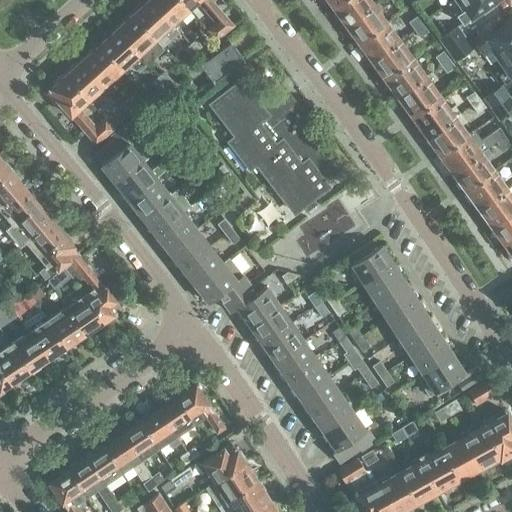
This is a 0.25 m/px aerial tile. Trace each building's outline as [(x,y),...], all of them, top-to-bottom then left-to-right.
[(129,13),(155,42),(159,47),(177,31),(149,0),(147,0),(142,5),(140,3),(129,13)] [(179,20),(188,11),(178,0),(149,0),(177,31),(184,25),(179,20)] [(178,0),(188,11),(197,3),(212,19),(221,11),(211,0),(178,0)] [(324,0),(329,5),(331,6),(333,8),(344,0),(324,0)] [(370,0),(344,0),(333,8),(333,9),(333,12),(337,17),(340,18),(346,26),(374,6),(370,0)] [(495,0),(454,0),(448,4),(455,15),(462,24),(481,11),(481,12),(490,6),(489,5),(495,0)] [(374,6),(346,26),(351,33),(350,36),(354,41),(357,41),(358,43),(387,23),(374,6)] [(146,49),(155,42),(129,13),(121,21),(122,23),(115,30),(140,58),(148,51),(146,49)] [(225,15),(207,31),(216,41),(233,25),(225,15)] [(409,22),(414,30),(423,25),(417,16),(409,22)] [(491,64),(496,60),(511,49),(511,19),(504,25),(503,23),(495,29),(496,31),(477,44),(491,64)] [(387,23),(358,43),(360,45),(359,48),(363,53),(366,53),(372,61),(400,41),(387,23)] [(428,33),(423,25),(414,30),(420,38),(428,33)] [(440,39),(448,50),(466,37),(458,26),(440,39)] [(106,34),(96,44),(122,72),(132,62),(134,64),(140,58),(115,30),(108,36),(106,34)] [(474,48),(466,37),(448,50),(456,62),(474,48)] [(190,45),(198,53),(203,49),(196,40),(190,45)] [(382,76),(384,79),(413,59),(400,41),(372,61),(377,69),(375,70),(381,77),(382,76)] [(213,80),(228,70),(242,59),(230,43),(202,64),(213,80)] [(113,79),(122,72),(96,44),(87,51),(89,53),(81,61),(106,90),(115,82),(113,79)] [(198,53),(190,45),(185,50),(193,58),(198,53)] [(511,49),(496,60),(503,70),(498,75),(504,84),(511,78),(511,49)] [(436,57),(441,65),(450,60),(444,52),(436,57)] [(391,89),(397,97),(426,77),(413,59),(384,79),(385,81),(384,82),(390,90),(391,89)] [(455,68),(450,60),(441,65),(447,73),(455,68)] [(72,64),(62,74),(89,101),(98,93),(100,95),(106,90),(81,61),(74,66),(72,64)] [(157,77),(166,86),(172,81),(166,74),(164,71),(157,77)] [(409,113),(412,117),(440,97),(431,85),(436,81),(431,73),(426,77),(397,97),(403,105),(401,106),(407,114),(409,113)] [(62,74),(61,75),(54,81),(56,83),(46,92),(55,102),(57,100),(70,115),(71,115),(96,144),(114,128),(104,117),(95,125),(81,109),(89,101),(62,74)] [(161,91),(166,86),(157,77),(153,81),(161,91)] [(250,167),(257,161),(302,126),(308,122),(288,96),(279,104),(270,93),(272,92),(271,91),(258,103),(241,81),(212,104),(212,105),(213,104),(237,136),(230,141),(231,142),(250,165),(249,166),(250,167)] [(485,97),(493,109),(511,96),(503,85),(485,97)] [(473,105),(480,100),(475,92),(467,97),(473,105)] [(511,112),(511,97),(511,96),(493,109),(501,120),(511,112)] [(427,138),(460,115),(452,104),(448,107),(440,97),(412,117),(415,122),(413,123),(420,132),(422,130),(427,138)] [(120,105),(129,115),(136,108),(127,99),(120,105)] [(486,107),(480,100),(473,105),(478,112),(486,107)] [(116,108),(119,112),(125,118),(129,115),(120,105),(116,108)] [(435,154),(438,154),(440,156),(468,135),(461,126),(465,122),(460,115),(427,138),(432,145),(431,149),(435,154)] [(323,181),(336,170),(302,126),(257,161),(275,185),(294,211),(327,186),(323,181)] [(112,136),(114,139),(94,155),(101,164),(100,165),(114,182),(143,160),(153,153),(144,140),(140,137),(134,137),(132,139),(123,127),(112,136)] [(486,150),(496,142),(506,135),(500,127),(479,142),(472,132),(468,135),(440,156),(441,158),(440,161),(444,166),(447,166),(453,174),(486,150)] [(193,147),(203,140),(196,130),(186,138),(193,147)] [(506,135),(496,142),(501,149),(510,142),(506,135)] [(212,150),(203,140),(193,147),(202,158),(212,150)] [(464,190),(465,191),(493,170),(486,160),(491,157),(486,150),(453,174),(458,181),(457,184),(461,189),(464,190)] [(0,179),(12,169),(5,161),(3,163),(0,158),(0,179)] [(114,182),(128,199),(156,177),(166,170),(160,163),(151,170),(143,160),(114,182)] [(220,182),(229,175),(222,165),(213,173),(220,182)] [(0,179),(0,206),(6,201),(5,199),(14,192),(16,195),(24,188),(17,179),(18,178),(12,169),(0,179)] [(507,189),(493,170),(465,191),(467,193),(465,194),(472,203),(474,202),(479,210),(507,189)] [(237,185),(229,175),(220,182),(228,192),(237,185)] [(156,177),(128,199),(141,216),(169,194),(156,177)] [(0,230),(1,233),(6,229),(38,202),(32,194),(30,195),(24,188),(16,195),(14,192),(5,199),(6,201),(0,206),(0,230)] [(177,188),(169,194),(141,216),(154,233),(183,211),(190,206),(177,188)] [(491,225),(492,227),(511,212),(511,196),(507,189),(479,210),(484,216),(482,218),(488,227),(491,225)] [(41,227),(50,219),(44,211),(45,210),(38,202),(6,229),(18,245),(23,240),(32,233),(30,231),(39,224),(41,227)] [(154,233),(167,250),(196,228),(183,211),(154,233)] [(499,238),(504,245),(511,239),(511,212),(492,227),(493,229),(492,231),(496,237),(499,238)] [(217,224),(225,234),(232,228),(224,218),(217,224)] [(32,233),(23,240),(37,257),(65,234),(58,226),(57,227),(50,219),(41,227),(39,224),(30,231),(32,233)] [(167,250),(181,267),(209,245),(196,228),(167,250)] [(232,228),(225,234),(232,244),(239,238),(232,228)] [(45,279),(69,259),(77,252),(70,244),(72,242),(65,234),(37,257),(44,266),(39,270),(45,279)] [(363,283),(394,264),(381,244),(377,247),(373,240),(347,257),(363,283)] [(222,262),(209,245),(181,267),(194,284),(222,262)] [(86,294),(105,322),(113,316),(112,315),(120,309),(84,256),(82,258),(77,252),(69,259),(74,265),(66,271),(76,283),(85,278),(92,289),(86,294)] [(250,285),(249,285),(248,283),(242,275),(229,257),(222,262),(194,284),(208,302),(219,294),(222,299),(231,292),(238,294),(250,285)] [(375,301),(405,282),(394,264),(363,283),(375,301)] [(287,271),(282,275),(288,283),(299,274),(287,271)] [(64,286),(56,276),(48,281),(57,292),(64,286)] [(375,301),(387,319),(417,300),(405,282),(375,301)] [(28,293),(36,302),(45,295),(38,285),(28,293)] [(249,324),(279,304),(266,286),(255,293),(252,287),(250,285),(238,294),(231,292),(222,299),(230,311),(237,307),(249,324)] [(67,306),(85,333),(93,328),(94,329),(105,322),(86,294),(84,295),(79,287),(62,299),(67,306)] [(16,303),(24,296),(19,288),(10,295),(16,303)] [(323,295),(330,305),(337,300),(330,290),(323,295)] [(314,306),(321,301),(315,291),(307,296),(314,306)] [(28,293),(24,296),(16,303),(13,305),(19,315),(36,302),(28,293)] [(6,297),(0,300),(0,304),(5,312),(13,307),(6,297)] [(337,300),(330,305),(337,315),(344,310),(337,300)] [(429,318),(417,300),(387,319),(399,337),(429,318)] [(329,312),(321,301),(314,306),(322,317),(329,312)] [(249,324),(261,342),(291,322),(279,304),(249,324)] [(67,306),(48,319),(67,347),(76,341),(75,340),(85,333),(67,306)] [(399,337),(410,355),(441,336),(429,318),(399,337)] [(48,319),(29,331),(48,358),(56,352),(57,354),(67,347),(48,319)] [(291,322),(261,342),(274,360),(303,339),(291,322)] [(347,330),(354,340),(362,335),(355,325),(347,330)] [(339,342),(346,337),(339,326),(332,331),(339,342)] [(11,343),(31,372),(39,367),(38,365),(48,358),(29,331),(11,343)] [(362,335),(354,340),(362,351),(369,346),(362,335)] [(441,336),(410,355),(423,374),(453,354),(441,336)] [(343,355),(348,362),(359,355),(346,337),(339,342),(346,352),(343,355)] [(274,360),(286,378),(315,357),(303,339),(274,360)] [(0,347),(0,362),(13,382),(19,377),(20,379),(31,372),(11,343),(2,350),(0,347)] [(476,365),(468,370),(464,373),(453,354),(423,374),(417,377),(429,396),(455,379),(462,389),(483,375),(476,365)] [(363,377),(370,372),(359,355),(348,362),(353,370),(356,367),(363,377)] [(286,378),(298,396),(328,375),(315,357),(286,378)] [(379,360),(372,365),(379,376),(386,371),(379,360)] [(6,386),(13,382),(0,362),(0,392),(8,387),(6,386)] [(394,381),(386,371),(379,376),(386,386),(394,381)] [(378,383),(370,372),(363,377),(371,388),(378,383)] [(340,393),(328,375),(298,396),(310,413),(340,393)] [(471,404),(493,391),(486,381),(465,394),(471,404)] [(178,396),(177,396),(194,423),(204,416),(215,434),(223,428),(195,385),(187,391),(183,390),(178,393),(178,396)] [(310,413),(323,431),(352,410),(340,393),(310,413)] [(167,402),(159,407),(166,416),(162,419),(167,427),(169,426),(175,436),(194,423),(177,396),(176,397),(173,396),(168,399),(167,402)] [(462,410),(456,399),(443,407),(448,414),(450,417),(462,410)] [(181,444),(175,436),(169,426),(167,427),(162,419),(166,416),(159,407),(148,415),(146,414),(141,417),(141,420),(140,421),(158,448),(167,441),(173,449),(181,444)] [(443,407),(435,412),(441,423),(450,417),(448,414),(443,407)] [(352,410),(323,431),(336,450),(332,453),(339,463),(359,449),(360,451),(376,440),(368,429),(366,431),(352,410)] [(505,457),(506,458),(511,454),(511,424),(504,410),(481,422),(483,426),(502,459),(505,457)] [(131,427),(121,434),(126,442),(129,440),(135,448),(133,450),(140,459),(158,448),(140,421),(139,421),(136,421),(131,424),(131,427)] [(401,427),(407,437),(419,431),(413,421),(401,427)] [(469,429),(459,434),(478,468),(489,462),(492,463),(500,458),(500,459),(502,459),(483,426),(471,432),(469,429)] [(407,437),(401,427),(392,433),(398,443),(407,437)] [(150,476),(140,459),(133,450),(135,448),(129,440),(126,442),(121,434),(112,440),(110,439),(105,442),(105,445),(104,445),(122,472),(132,465),(148,489),(156,484),(150,476)] [(440,449),(458,481),(468,475),(468,473),(478,468),(459,434),(449,440),(451,443),(440,449)] [(214,482),(244,462),(243,461),(244,458),(240,451),(237,451),(232,443),(199,465),(204,474),(208,472),(214,482)] [(103,484),(122,472),(104,445),(103,446),(100,445),(95,449),(95,452),(85,458),(90,467),(93,465),(99,473),(97,475),(103,484)] [(193,446),(186,451),(191,459),(198,454),(193,446)] [(428,452),(418,457),(437,491),(447,485),(449,486),(458,481),(440,449),(430,455),(428,452)] [(378,460),(376,457),(372,450),(361,456),(367,466),(378,460)] [(184,464),(191,459),(186,451),(179,456),(184,464)] [(412,464),(398,472),(416,504),(426,499),(426,497),(437,491),(418,457),(411,461),(412,464)] [(68,469),(67,470),(85,497),(96,489),(111,511),(117,511),(120,510),(115,502),(103,484),(97,475),(99,473),(93,465),(90,467),(85,458),(76,464),(73,463),(68,466),(68,469)] [(358,458),(340,469),(347,481),(354,492),(374,481),(368,470),(365,470),(358,458)] [(219,505),(227,500),(256,481),(255,480),(256,476),(252,469),(248,469),(244,462),(214,482),(207,486),(219,505)] [(170,479),(175,486),(193,474),(188,466),(170,479)] [(67,470),(65,471),(62,470),(58,473),(58,476),(49,482),(67,509),(69,511),(82,511),(81,511),(85,497),(67,470)] [(158,471),(150,476),(156,484),(163,479),(158,471)] [(391,511),(397,511),(405,508),(408,509),(416,504),(398,472),(387,478),(385,475),(374,481),(391,511)] [(248,511),(268,499),(264,493),(265,490),(261,483),(257,483),(256,481),(227,500),(233,510),(230,511),(248,511)] [(391,511),(374,481),(354,492),(364,511),(391,511)] [(171,511),(159,493),(138,507),(140,511),(171,511)] [(120,510),(128,505),(122,497),(115,502),(120,510)] [(276,511),(277,508),(273,501),(270,501),(268,499),(248,511),(276,511)] [(355,511),(356,511),(348,499),(339,505),(343,511),(355,511)] [(195,511),(192,511),(190,511),(184,501),(174,507),(177,511),(195,511)]
